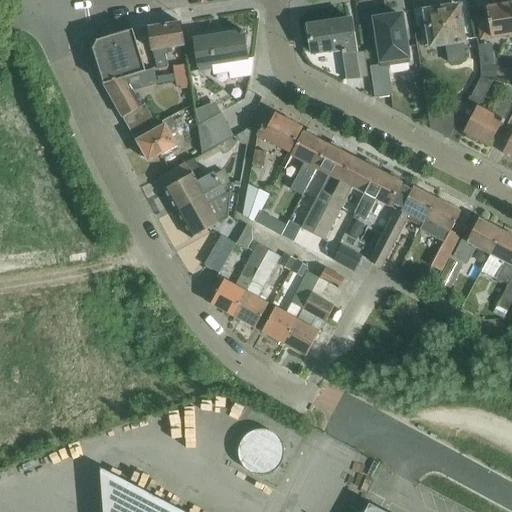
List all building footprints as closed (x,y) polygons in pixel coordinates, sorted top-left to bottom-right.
[(479,40),(511,34),(511,0),(508,0),(509,5),(485,9),(487,21),(477,23),(479,40)] [(445,44),(448,64),(464,62),(456,8),(426,12),(429,27),(421,28),(423,47),(445,44)] [(396,59),(407,57),(401,16),(375,20),(377,37),(372,38),(374,54),(380,53),(382,66),(370,67),(374,99),(392,96),(388,66),(397,64),(396,59)] [(350,20),(307,27),(311,55),(330,52),(330,48),(340,46),(345,82),(366,79),(361,53),(355,54),(350,20)] [(163,49),(183,46),(179,23),(148,28),(151,51),(157,68),(166,67),(163,49)] [(124,77),(134,74),(145,71),(132,31),(98,42),(93,51),(104,84),(134,138),(157,125),(144,104),(141,106),(124,77)] [(243,32),(193,39),(197,71),(247,65),(243,32)] [(497,40),(484,41),(487,74),(500,73),(497,40)] [(174,77),(188,75),(186,64),(173,66),(174,77)] [(188,76),(175,77),(177,87),(180,86),(181,89),(190,88),(188,76)] [(459,118),(457,121),(466,126),(462,134),(466,136),(465,139),(475,144),(476,141),(488,147),(494,135),(496,136),(511,104),(511,102),(488,90),(485,88),(478,103),(469,99),(459,118)] [(430,130),(448,140),(459,118),(425,101),(430,130)] [(165,125),(137,141),(142,150),(141,157),(147,158),(149,162),(161,155),(163,159),(179,149),(171,135),(178,131),(177,129),(186,123),(180,112),(169,118),(163,121),(165,125)] [(221,114),(198,126),(203,155),(234,138),(221,114)] [(256,137),(288,153),(301,127),(274,114),(268,127),(263,124),(256,137)] [(511,130),(511,133),(501,154),(511,159),(511,114),(505,127),(511,130)] [(315,170),(328,146),(316,139),(317,136),(307,131),(305,134),(303,133),(290,157),(303,163),(289,190),(301,197),(315,170)] [(327,176),(300,229),(311,235),(339,182),(351,158),(340,152),(340,149),(331,144),(330,147),(328,146),(315,170),(327,176)] [(252,165),(262,167),(264,152),(255,151),(252,165)] [(351,188),(363,194),(376,170),(374,169),(376,167),(366,162),(364,164),(351,158),(339,182),(311,235),(324,241),(351,188)] [(187,163),(158,179),(175,211),(203,195),(208,204),(230,192),(233,191),(234,186),(232,183),(231,183),(223,170),(216,174),(215,173),(198,182),(194,175),(201,171),(195,159),(187,163)] [(363,194),(353,215),(364,222),(375,200),(395,211),(396,210),(408,187),(399,182),(400,180),(390,174),(389,177),(376,170),(363,194)] [(244,214),(264,220),(274,190),(255,184),(244,214)] [(395,211),(369,262),(375,266),(379,268),(404,219),(420,227),(423,223),(422,222),(434,199),(412,188),(400,211),(396,210),(395,211)] [(230,192),(208,204),(203,195),(175,211),(191,240),(228,220),(230,192)] [(423,223),(420,227),(419,229),(443,242),(431,266),(441,271),(450,254),(459,236),(450,231),(460,212),(445,205),(447,203),(438,198),(437,201),(434,199),(422,222),(423,223)] [(476,247),(489,254),(501,232),(478,220),(467,242),(461,239),(452,257),(467,264),(476,247)] [(237,244),(247,250),(253,239),(252,229),(247,226),(237,244)] [(511,237),(501,232),(489,254),(503,262),(494,279),(507,286),(496,306),(506,312),(511,301),(511,237)] [(205,265),(220,273),(236,244),(222,236),(205,265)] [(223,281),(210,306),(232,318),(246,293),(269,251),(257,245),(246,265),(234,287),(223,281)] [(332,261),(354,272),(362,257),(340,246),(332,261)] [(246,293),(232,318),(254,329),(267,305),(256,299),(268,277),(280,257),(269,251),(246,293)] [(230,269),(240,275),(247,263),(236,257),(230,269)] [(99,263),(70,266),(74,306),(103,303),(99,263)] [(440,281),(451,287),(459,270),(448,264),(440,281)] [(70,266),(40,269),(44,309),(74,306),(70,266)] [(40,269),(10,272),(14,312),(44,309),(40,269)] [(324,269),(319,279),(319,280),(329,285),(338,290),(344,279),(324,269)] [(10,272),(0,272),(0,313),(14,312),(10,272)] [(283,345),(311,295),(319,280),(319,279),(307,273),(285,314),(275,309),(261,333),(283,345)] [(319,280),(311,295),(321,301),(329,285),(319,280)] [(311,295),(283,345),(305,357),(319,333),(307,326),(312,316),(325,323),(333,307),(321,301),(311,295)] [(161,359),(133,370),(146,407),(175,397),(161,359)] [(133,370),(104,380),(118,418),(146,407),(133,370)] [(104,380),(76,390),(90,428),(118,418),(104,380)] [(76,390),(48,401),(62,438),(90,428),(76,390)] [(45,391),(17,402),(34,449),(62,438),(48,401),(45,391)] [(17,402),(0,407),(0,443),(6,459),(34,449),(17,402)] [(255,476),(293,459),(277,424),(240,441),(255,476)] [(199,511),(110,474),(112,511),(199,511)]
